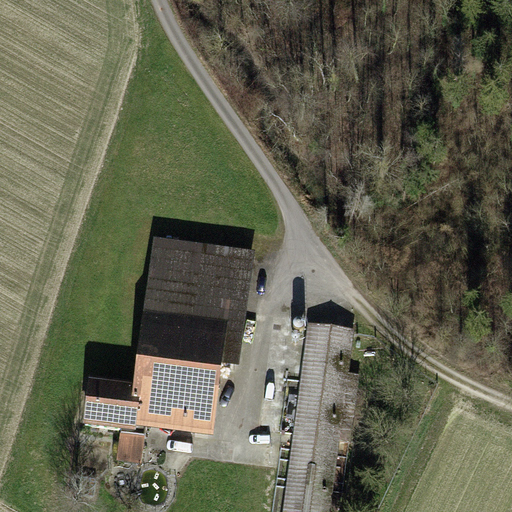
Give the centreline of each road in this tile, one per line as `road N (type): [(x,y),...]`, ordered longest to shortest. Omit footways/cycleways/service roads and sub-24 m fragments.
road 1 (track): [(511,406),(447,379),(383,331),(314,249),(172,31),(161,0)]
road 2 (track): [(314,249),(268,280),(244,456)]
